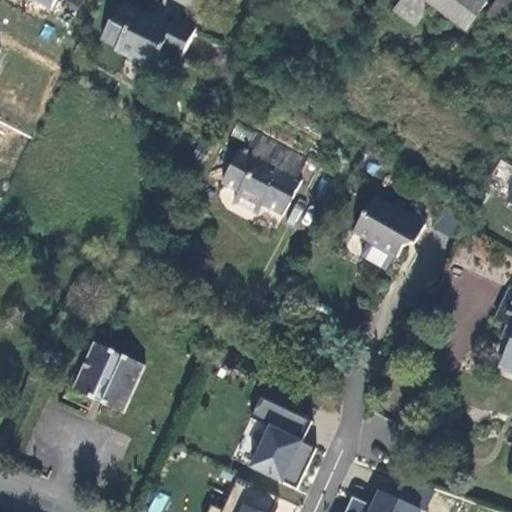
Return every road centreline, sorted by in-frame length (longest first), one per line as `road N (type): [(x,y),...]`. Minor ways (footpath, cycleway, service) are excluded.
road 1 (unknown): [(350,433),(390,443),(427,382),(464,343),(478,288)]
road 2 (unknown): [(446,225),(393,316),(368,394)]
road 3 (residential): [(316,511),(368,394)]
